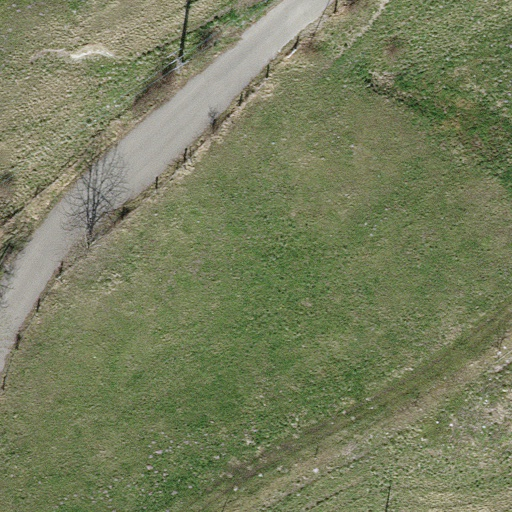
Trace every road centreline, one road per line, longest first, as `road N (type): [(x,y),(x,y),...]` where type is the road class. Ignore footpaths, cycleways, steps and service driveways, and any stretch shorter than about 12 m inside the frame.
road 1 (unclassified): [(0,338),(38,271),(93,212),(331,0)]
road 2 (track): [(196,511),(332,431),(452,379),(511,332)]
